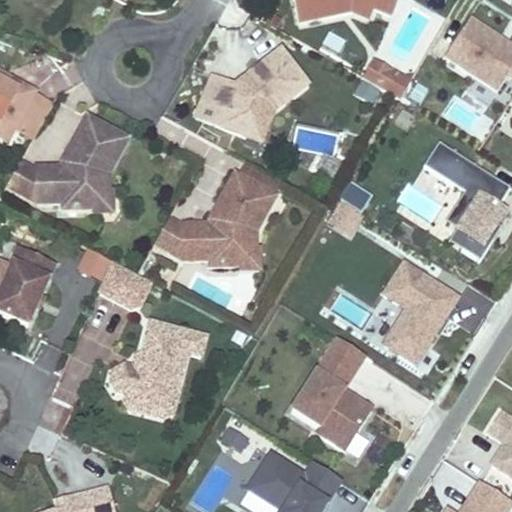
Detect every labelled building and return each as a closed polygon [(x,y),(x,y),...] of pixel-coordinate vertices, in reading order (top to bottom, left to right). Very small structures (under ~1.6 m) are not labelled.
[(299,0),(302,23),(338,18),(336,4),(362,1),(381,9),(379,14),(397,22),(407,0),(299,0)] [(336,4),(338,18),(360,16),(375,22),(379,14),(381,9),(362,1),(336,4)] [(384,50),(419,69),(445,20),(410,1),(384,50)] [(511,53),(469,26),(444,63),(494,95),(503,81),(511,87),(511,53)] [(339,59),(345,44),(328,37),(322,52),(339,59)] [(266,130),(273,113),(307,87),(280,52),(252,74),(257,79),(250,84),(246,79),(237,85),(236,89),(212,79),(195,119),(246,140),(253,124),(266,130)] [(361,85),(403,100),(411,77),(370,62),(361,85)] [(250,84),(257,79),(252,74),(246,79),(250,84)] [(18,86),(0,76),(0,84),(3,86),(5,82),(17,89),(18,86)] [(52,107),(32,97),(33,95),(18,86),(17,89),(5,82),(3,86),(0,84),(0,124),(13,131),(14,130),(33,141),(52,107)] [(373,107),(379,91),(357,84),(351,99),(373,107)] [(108,195),(108,178),(128,142),(87,119),(70,150),(76,153),(72,161),(66,158),(61,166),(60,170),(35,170),(36,206),(36,207),(62,207),(61,213),(93,213),(93,195),(108,195)] [(13,131),(0,124),(0,138),(7,142),(13,131)] [(260,146),(266,130),(253,124),(246,140),(260,146)] [(434,148),(418,173),(456,197),(468,205),(450,233),(442,246),(473,266),(503,219),(494,213),(506,194),(434,148)] [(72,161),(76,153),(70,150),(66,158),(72,161)] [(36,206),(35,170),(21,163),(6,191),(36,206)] [(257,251),(256,235),(276,198),(235,176),(218,207),(224,209),(220,218),(214,214),(209,223),(209,226),(183,227),(184,263),(184,264),(210,264),(210,270),(241,269),(241,252),(257,251)] [(348,240),(373,200),(349,185),(324,225),(348,240)] [(109,212),(108,195),(93,195),(93,213),(109,212)] [(468,205),(456,197),(438,225),(450,233),(468,205)] [(220,218),(224,209),(218,207),(214,214),(220,218)] [(184,263),(183,227),(170,220),(154,248),(184,263)] [(41,299),(55,266),(17,249),(10,265),(9,266),(12,267),(0,292),(0,317),(27,329),(36,310),(41,299)] [(257,269),(257,251),(241,252),(241,269),(257,269)] [(140,310),(151,286),(137,278),(111,265),(97,294),(131,313),(140,310)] [(382,344),(419,367),(460,302),(402,266),(381,298),(403,311),(382,344)] [(41,312),(45,302),(41,299),(36,310),(41,312)] [(174,411),(189,357),(200,360),(206,340),(149,325),(141,357),(139,363),(144,364),(142,373),(137,372),(123,368),(113,374),(109,385),(116,395),(125,398),(174,411)] [(342,396),(366,359),(338,342),(290,418),(345,453),(370,414),(342,396)] [(172,418),(174,411),(125,398),(123,406),(129,414),(163,423),(172,418)] [(502,447),(487,471),(511,487),(511,436),(511,423),(497,414),(484,436),(502,447)] [(242,458),(250,445),(232,433),(223,446),(242,458)] [(271,456),(249,490),(283,511),(282,511),(323,511),(341,483),(312,465),(304,477),(271,456)] [(508,511),(511,507),(511,505),(476,482),(456,511),(447,511),(443,509),(441,511),(508,511)] [(113,511),(108,491),(70,501),(72,508),(58,511),(113,511)] [(72,508),(70,501),(69,498),(55,502),(57,511),(72,508)]
